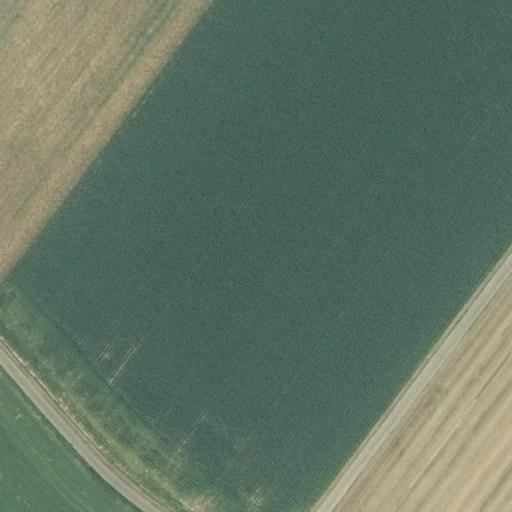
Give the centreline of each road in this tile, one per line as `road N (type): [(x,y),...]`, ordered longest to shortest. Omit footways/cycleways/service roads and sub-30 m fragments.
road 1 (unclassified): [(322,511),(511,259)]
road 2 (residential): [(152,511),(112,483),(0,355)]
